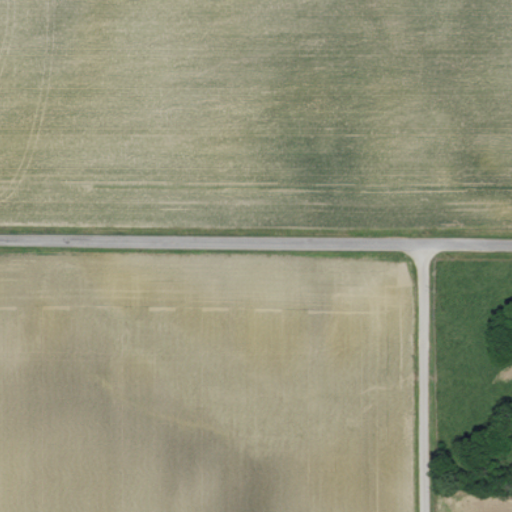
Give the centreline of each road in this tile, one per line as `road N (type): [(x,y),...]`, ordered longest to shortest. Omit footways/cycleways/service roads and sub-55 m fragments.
road 1 (residential): [(511,244),(0,240)]
road 2 (residential): [(422,511),(421,244)]
